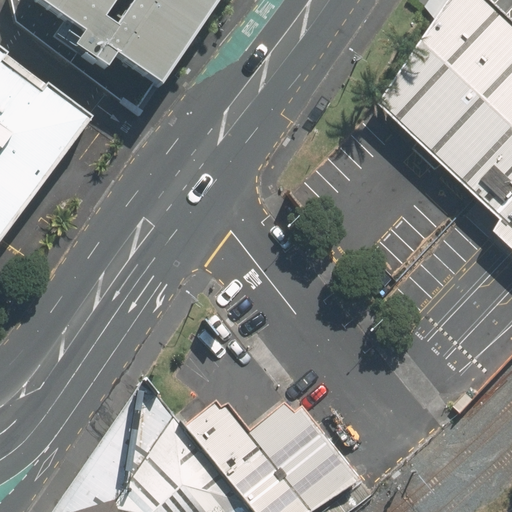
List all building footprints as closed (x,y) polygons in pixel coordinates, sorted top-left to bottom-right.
[(13,0),(19,26),(146,113),(224,0),(13,0)] [(511,166),(511,19),(491,0),(428,0),(424,7),(435,20),(380,102),(482,199),(511,166)] [(0,251),(98,118),(55,87),(49,94),(6,63),(12,56),(0,47),(0,251)] [(322,97),(307,119),(316,125),(331,103),(322,97)] [(511,166),(482,199),(501,218),(494,229),(511,246),(511,166)] [(256,511),(186,423),(151,377),(52,511),(70,511),(117,498),(120,511),(256,511)] [(186,423),(256,511),(310,511),(358,479),(299,404),(289,413),(280,402),(245,428),(224,402),(216,407),(211,398),(186,423)] [(70,511),(120,511),(117,498),(70,511)]
